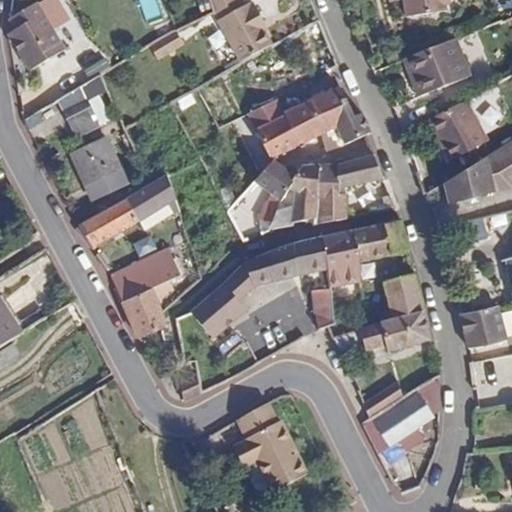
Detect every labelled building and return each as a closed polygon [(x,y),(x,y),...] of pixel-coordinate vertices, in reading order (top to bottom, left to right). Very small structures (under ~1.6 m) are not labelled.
[(209,0),(212,5),(221,24),(248,10),(242,0),(209,0)] [(409,0),(415,29),(455,23),(454,16),(460,15),(457,0),(409,0)] [(253,11),(252,8),(248,10),(221,24),(241,66),(273,50),(261,27),(265,25),(257,9),(253,11)] [(65,59),(34,13),(9,30),(16,40),(8,45),(31,82),(65,59)] [(146,47),(156,62),(183,45),(173,30),(146,47)] [(462,51),(409,70),(423,108),(475,90),(462,51)] [(349,147),(371,139),(378,137),(370,117),(367,119),(353,89),(294,109),(264,120),(276,150),(284,147),(340,127),(349,147)] [(98,127),(77,94),(53,109),(67,132),(73,128),(79,139),(98,127)] [(264,120),(294,109),(287,96),(259,107),(264,120)] [(473,115),(435,135),(456,173),(493,153),(473,115)] [(88,184),(104,175),(111,172),(94,139),(65,153),(82,186),(88,184)] [(278,207),(286,191),(299,168),(276,150),(256,177),(278,207)] [(511,153),(446,193),(453,211),(511,193),(511,153)] [(292,191),(293,231),(323,225),(323,228),(351,223),(347,199),(342,200),(342,191),(348,191),(389,185),(380,163),(331,163),(305,161),(299,168),(286,191),(292,191)] [(154,173),(70,227),(89,248),(137,217),(147,231),(185,209),(171,162),(154,173)] [(107,181),(104,175),(88,184),(92,189),(107,181)] [(237,222),(246,242),(276,236),(274,215),(237,222)] [(362,268),(411,255),(405,232),(392,231),(356,238),(362,268)] [(140,259),(160,249),(152,234),(133,244),(140,259)] [(359,268),(362,268),(356,238),(328,243),(334,276),(333,292),(360,286),(359,268)] [(334,276),(328,243),(306,246),(279,254),(265,259),(273,291),(334,276)] [(273,291),(265,259),(241,269),(248,279),(241,283),(252,300),(262,293),(273,291)] [(157,265),(142,272),(148,286),(162,280),(157,265)] [(511,266),(501,269),(505,287),(511,286),(511,290),(511,266)] [(252,300),(241,283),(248,279),(241,269),(229,274),(227,275),(246,304),(252,300)] [(142,272),(111,287),(118,300),(148,286),(142,272)] [(246,304),(227,275),(224,278),(191,313),(215,338),(251,310),(246,304)] [(392,312),(424,305),(418,283),(386,291),(392,312)] [(148,286),(118,300),(134,329),(162,317),(160,311),(148,286)] [(317,293),(314,333),(325,328),(331,324),(333,292),(317,293)] [(397,334),(429,330),(424,305),(392,312),(397,334)] [(0,344),(17,335),(0,310),(0,344)] [(500,312),(464,319),(472,361),(510,354),(500,312)] [(162,317),(134,329),(139,337),(163,326),(162,317)] [(437,359),(429,330),(397,334),(393,335),(369,338),(372,358),(393,355),(394,365),(437,359)] [(372,358),(369,338),(362,339),(354,340),(333,343),(342,362),(372,358)] [(0,366),(14,359),(6,346),(0,349),(0,366)] [(194,389),(189,367),(174,378),(177,397),(194,389)] [(445,389),(428,396),(438,421),(444,421),(445,389)] [(405,406),(402,392),(365,408),(372,421),(381,417),(405,406)] [(261,403),(230,419),(239,440),(224,447),(233,466),(248,459),(264,494),(301,476),(285,441),(274,421),(271,422),(261,403)] [(372,421),(366,425),(382,455),(403,446),(409,457),(427,448),(421,436),(438,428),(427,404),(384,424),(381,417),(372,421)]
